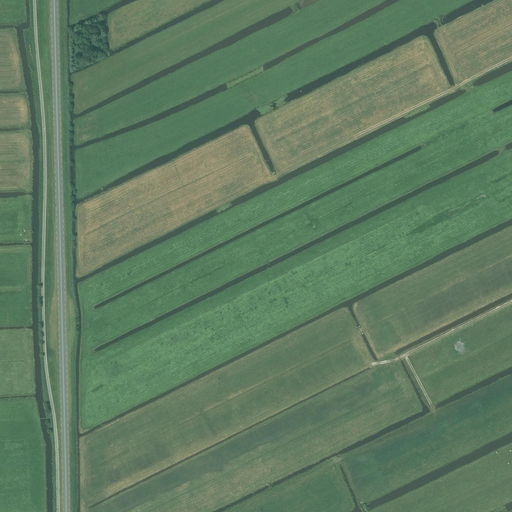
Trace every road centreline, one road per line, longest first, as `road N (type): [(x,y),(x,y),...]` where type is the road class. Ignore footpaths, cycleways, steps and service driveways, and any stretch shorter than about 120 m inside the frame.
road 1 (primary): [(66,511),(54,0)]
road 2 (track): [(511,57),(285,170)]
road 3 (track): [(511,302),(405,355),(435,412)]
